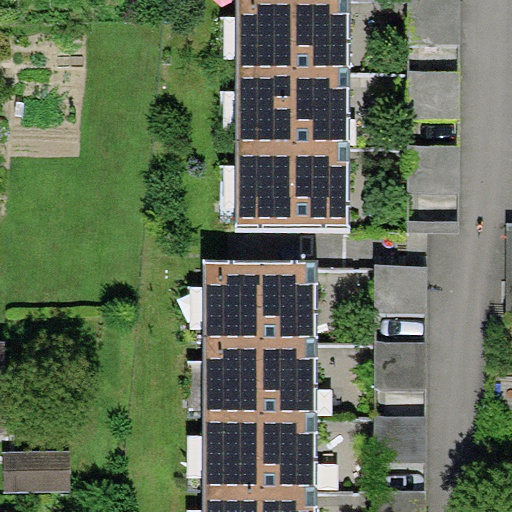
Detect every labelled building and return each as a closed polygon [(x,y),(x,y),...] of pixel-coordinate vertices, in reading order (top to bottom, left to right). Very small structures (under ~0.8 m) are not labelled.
[(237,0),(240,236),(353,235),(352,159),(352,89),(351,11),(351,0),(237,0)] [(459,2),(409,2),(409,50),(459,50),(459,2)] [(461,76),(410,75),(410,123),(461,123),(461,76)] [(459,150),(410,149),(410,198),(458,198),(459,150)] [(318,270),(207,268),(205,511),(317,511),(318,503),(318,430),(318,358),(318,283),(318,270)] [(425,270),(378,270),(378,320),(426,319),(425,270)] [(426,346),(379,346),(379,393),(425,393),(426,346)] [(0,437),(10,438),(10,348),(0,348),(0,437)] [(426,419),(378,419),(379,468),(426,468),(426,419)] [(75,453),(10,455),(11,495),(76,493),(75,453)] [(425,511),(425,493),(378,493),(378,511),(425,511)]
